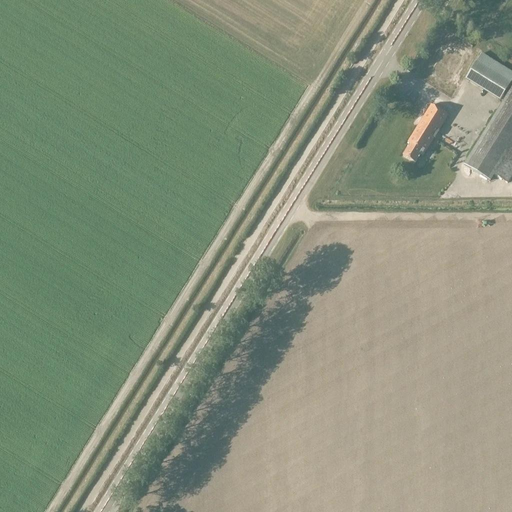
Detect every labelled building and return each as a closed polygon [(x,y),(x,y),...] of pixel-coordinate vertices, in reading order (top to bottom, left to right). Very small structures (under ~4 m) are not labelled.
[(511,72),(478,52),(462,77),(500,101),(511,80),(511,72)] [(459,83),(449,104),(455,107),(466,86),(459,83)] [(511,88),(464,166),(489,181),(493,173),(507,182),(511,173),(511,88)] [(422,157),(447,116),(430,105),(407,143),(409,145),(402,157),(414,164),(419,155),(422,157)] [(152,476),(158,480),(167,465),(161,462),(152,476)]
